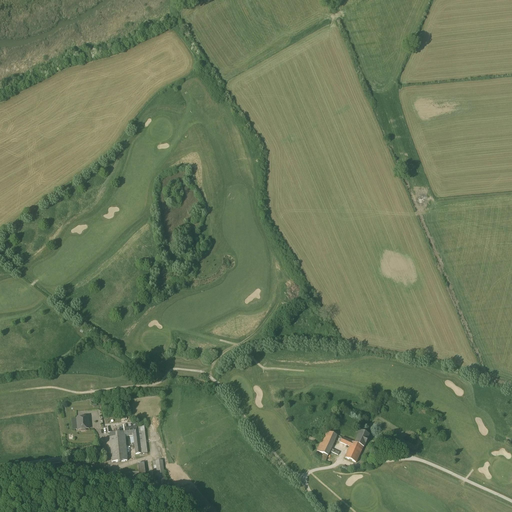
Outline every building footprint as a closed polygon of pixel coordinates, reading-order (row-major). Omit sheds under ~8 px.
[(386,399),(381,410),(386,413),(391,401),(386,399)] [(88,418),(77,419),(78,430),(81,429),(81,431),(82,431),(85,431),(86,430),(86,429),(89,429),(88,418)] [(138,427),(126,429),(125,427),(123,427),(124,433),(124,437),(125,437),(133,436),(138,435),(138,427)] [(144,427),(138,427),(138,435),(141,454),(147,453),(145,437),(144,427)] [(326,431),(317,451),(323,454),(328,456),(337,436),(326,431)] [(120,433),(109,434),(112,462),(127,461),(125,437),(124,437),(124,433),(120,433)] [(370,437),(360,433),(355,445),(363,449),(364,450),(366,446),(367,447),(369,441),(368,441),(370,437)] [(355,445),(343,440),(341,445),(351,449),(346,460),(356,465),(363,449),(355,445)] [(40,461),(32,462),(30,463),(31,474),(45,474),(44,467),(44,466),(61,463),(61,458),(40,461)] [(162,460),(156,461),(156,465),(159,486),(165,485),(162,460)] [(143,463),(138,464),(139,472),(140,481),(146,480),(143,463)] [(139,472),(134,473),(124,475),(125,483),(140,481),(139,472)]
